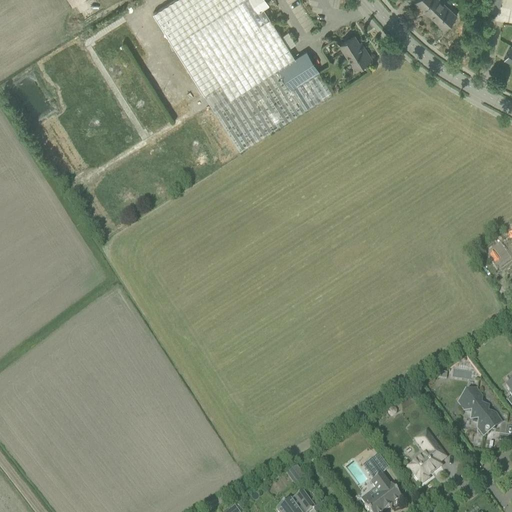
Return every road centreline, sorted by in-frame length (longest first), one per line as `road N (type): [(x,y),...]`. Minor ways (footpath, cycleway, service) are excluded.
road 1 (track): [(511,312),(199,511)]
road 2 (tertiary): [(511,111),(422,56),(365,0)]
road 3 (track): [(412,377),(486,476)]
